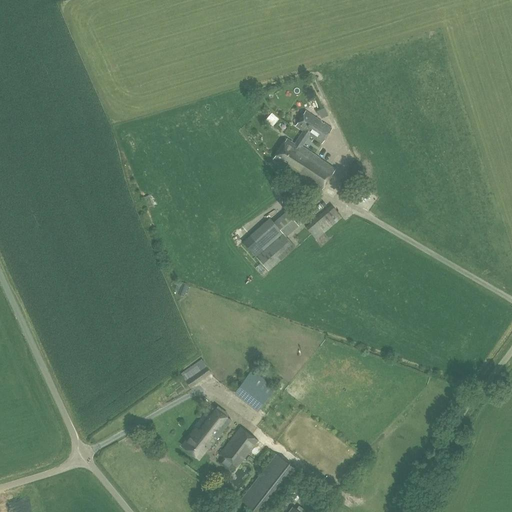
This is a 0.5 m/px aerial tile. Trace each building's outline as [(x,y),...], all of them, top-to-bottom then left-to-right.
[(317,111),(321,118),(328,115),(324,108),(317,111)] [(335,169),(302,146),(309,134),(321,143),(331,127),(306,110),(295,125),(303,131),(294,144),(287,138),(273,158),(285,167),(285,168),(320,192),(335,169)] [(265,120),(272,126),(279,119),(272,112),(265,120)] [(331,165),(335,159),(330,155),(326,161),(331,165)] [(361,190),(356,202),(374,209),(379,197),(361,190)] [(291,225),(295,222),(299,226),(310,217),(297,204),(286,212),(288,214),(283,217),(291,225)] [(317,239),(342,217),(330,205),(305,225),(317,239)] [(241,241),(255,257),(283,232),(270,217),(241,241)] [(296,246),(283,232),(256,257),(269,271),(296,246)] [(281,274),(293,265),(290,260),(277,269),(281,274)] [(201,365),(185,371),(191,386),(213,377),(209,367),(202,370),(201,365)] [(252,369),(234,393),(258,412),(276,387),(252,369)] [(284,393),(267,423),(285,432),(309,388),(301,383),(293,398),(284,393)] [(213,444),(231,420),(211,405),(194,426),(196,428),(182,446),(199,459),(211,442),(213,444)] [(239,427),(219,453),(233,464),(238,468),(259,441),(239,427)] [(270,511),(300,473),(275,454),(240,500),(256,511),(270,511)]
